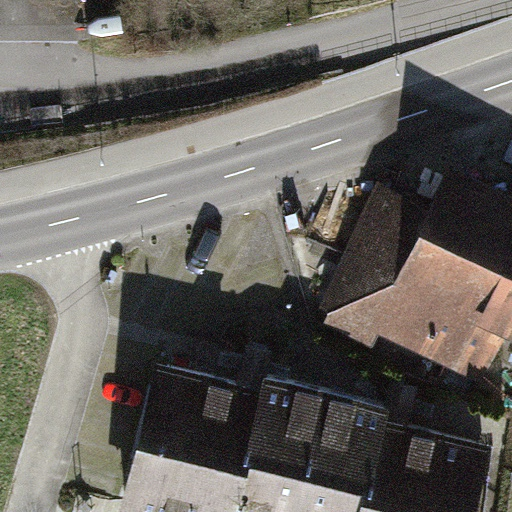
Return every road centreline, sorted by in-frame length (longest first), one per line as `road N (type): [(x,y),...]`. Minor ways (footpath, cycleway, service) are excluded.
road 1 (tertiary): [(0,239),(142,207),(511,80)]
road 2 (residential): [(0,93),(101,88),(265,60),(463,0)]
road 3 (track): [(31,511),(82,349),(78,224)]
